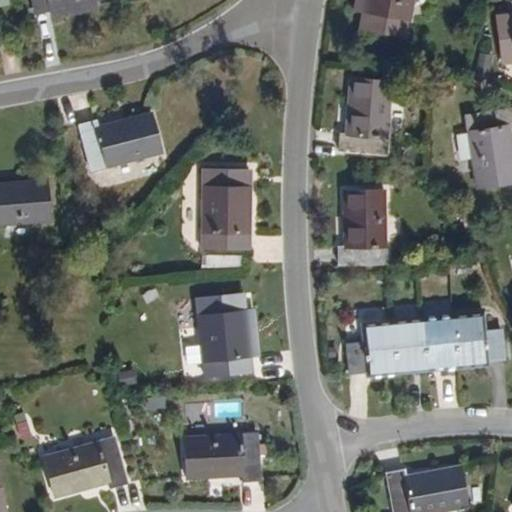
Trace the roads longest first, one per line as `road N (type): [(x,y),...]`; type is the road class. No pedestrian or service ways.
road 1 (residential): [(307,0),(296,95),(296,220),(326,452)]
road 2 (residential): [(273,0),(198,47),(0,94)]
road 3 (residential): [(511,429),(326,452)]
